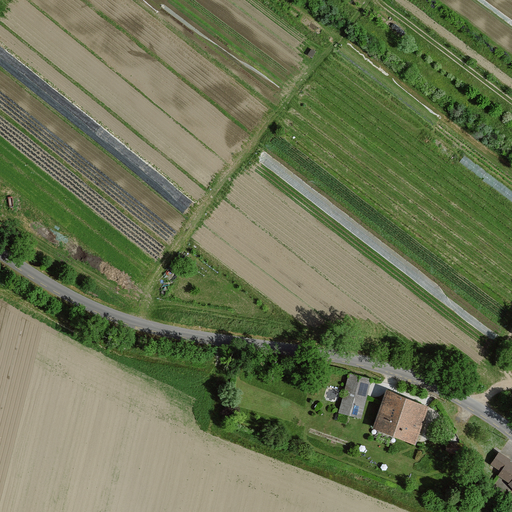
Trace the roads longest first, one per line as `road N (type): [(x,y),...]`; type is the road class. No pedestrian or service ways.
road 1 (unclassified): [(0,251),(122,317),(399,369),(511,431)]
road 2 (track): [(143,324),(173,267),(368,0)]
